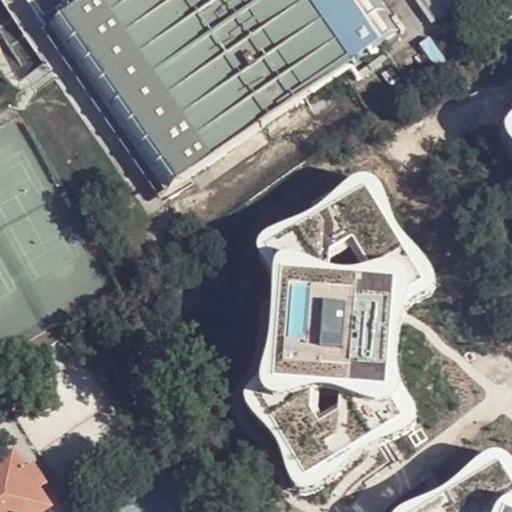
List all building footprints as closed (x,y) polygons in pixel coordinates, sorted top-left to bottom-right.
[(27,0),(49,30),(90,0),(27,0)] [(90,0),(49,30),(167,194),(401,31),(380,0),(90,0)] [(474,0),(412,0),(421,12),(406,23),(417,39),(474,0)] [(25,57),(35,72),(43,66),(32,52),(25,57)] [(330,228),(310,233),(296,237),(284,240),(278,247),(276,257),(279,268),(288,288),(292,304),(294,325),(295,346),(290,363),(284,372),(275,380),(262,388),(258,406),(266,420),(282,438),(297,459),(307,484),(313,494),(321,499),(333,495),(344,482),(358,468),(373,455),(393,450),(407,446),(420,444),(426,437),(428,427),(425,416),(421,404),(419,386),(416,367),(414,349),(417,334),(419,320),(422,310),(430,302),(443,293),(446,276),(438,262),(422,245),(407,223),(396,198),(390,189),(382,184),(371,188),(359,201),(345,215),(330,228)] [(36,461),(29,466),(15,447),(0,457),(0,511),(44,511),(49,509),(53,506),(40,487),(50,480),(36,461)] [(511,511),(511,460),(506,460),(482,475),(470,488),(462,496),(450,504),(430,510),(426,511),(511,511)]
